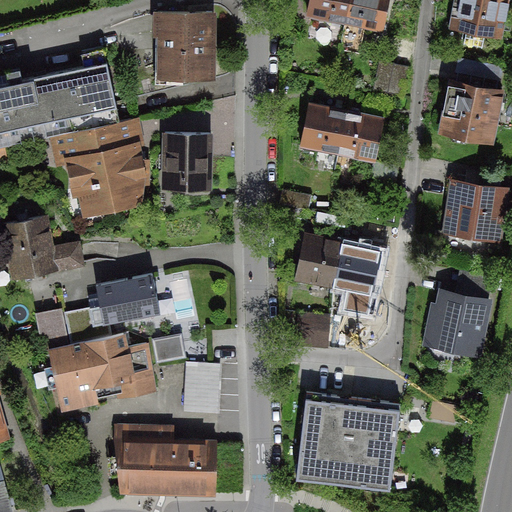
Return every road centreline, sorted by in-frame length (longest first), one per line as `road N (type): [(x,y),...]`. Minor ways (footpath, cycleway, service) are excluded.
road 1 (residential): [(427,0),(395,359),(261,357)]
road 2 (residential): [(261,0),(261,357)]
road 3 (residential): [(261,357),(257,511)]
